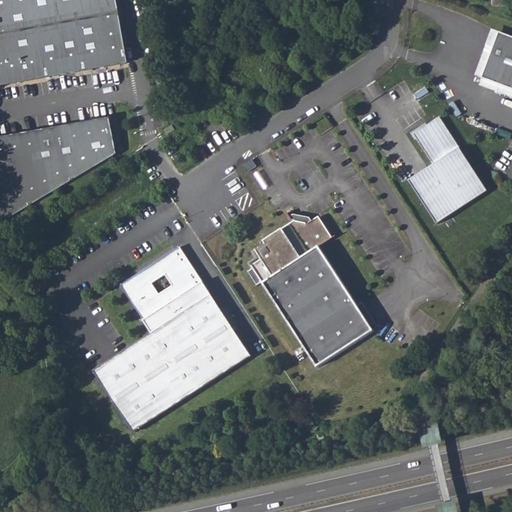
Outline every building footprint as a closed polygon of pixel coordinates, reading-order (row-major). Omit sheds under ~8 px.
[(0,0),(0,85),(128,63),(116,0),(0,0)] [(511,37),(500,33),(483,79),(511,89),(511,37)] [(117,117),(109,119),(116,153),(123,149),(117,117)] [(434,165),(460,148),(440,117),(414,135),(434,165)] [(109,119),(0,137),(0,202),(3,220),(116,153),(109,119)] [(164,130),(167,135),(175,130),(172,125),(164,130)] [(434,165),(409,182),(438,224),(488,192),(460,148),(434,165)] [(252,267),(318,367),(374,330),(320,248),(334,239),(320,218),(308,226),(296,222),(265,242),(267,245),(258,252),(263,260),(252,267)] [(133,433),(250,356),(179,246),(120,285),(151,333),(93,371),(133,433)]
